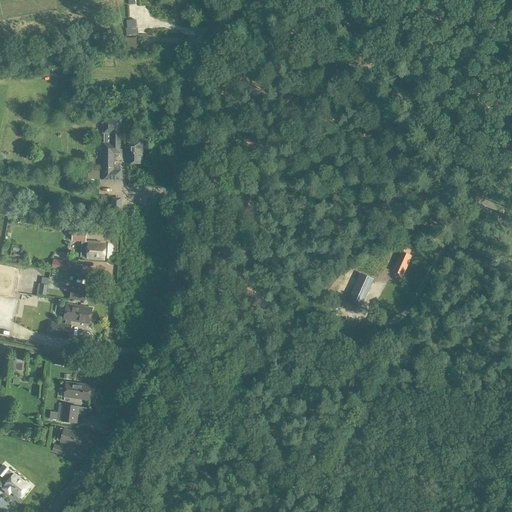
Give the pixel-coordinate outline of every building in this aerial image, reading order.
[(120,110),(139,111),(140,101),(120,100),(120,110)] [(128,144),(120,144),(120,119),(103,119),(103,132),(103,143),(103,180),(122,181),(122,163),(142,163),(142,144),(128,144)] [(404,224),(392,236),(396,240),(408,229),(404,224)] [(72,241),(86,242),(86,232),(72,230),(72,241)] [(105,244),(89,243),(88,258),(104,259),(105,244)] [(366,263),(374,268),(388,249),(379,244),(366,263)] [(401,252),(393,270),(403,274),(411,256),(409,255),(411,251),(405,248),(403,253),(401,252)] [(374,270),(381,275),(395,254),(389,249),(374,270)] [(69,262),(53,259),(52,267),(67,270),(69,262)] [(329,268),(321,276),(328,282),(336,274),(329,268)] [(70,272),(70,280),(81,280),(81,273),(70,272)] [(338,291),(347,283),(338,273),(329,281),(338,291)] [(360,273),(352,292),(365,298),(374,279),(360,273)] [(48,286),(41,285),(40,295),(46,296),(48,286)] [(64,291),(71,292),(70,298),(84,300),(86,291),(65,287),(64,291)] [(64,320),(65,320),(65,324),(51,322),(49,335),(68,338),(70,325),(71,321),(89,324),(92,309),(67,305),(64,320)] [(24,357),(13,356),(12,362),(12,363),(12,369),(22,370),(23,364),(24,357)] [(91,386),(66,383),(64,396),(89,399),(91,386)] [(61,421),(76,423),(78,407),(63,405),(61,421)] [(57,440),(78,447),(82,435),(61,428),(57,440)] [(45,444),(46,438),(37,435),(35,442),(45,444)] [(67,448),(54,444),(52,451),(65,455),(67,448)] [(0,469),(0,474),(9,482),(3,489),(9,494),(11,491),(19,497),(28,486),(3,465),(0,469)]
